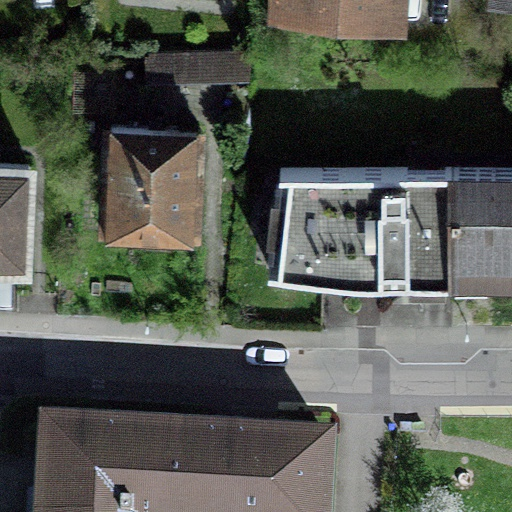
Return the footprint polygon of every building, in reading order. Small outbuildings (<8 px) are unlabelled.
[(403,23),(404,0),(273,0),(272,11),(403,23)] [(146,50),(147,76),(249,76),(248,49),(146,50)] [(213,130),(119,123),(110,238),(205,245),(213,130)] [(26,157),(0,156),(0,266),(21,268),(26,157)] [(511,180),(464,181),(465,294),(511,293),(511,180)] [(465,294),(464,181),(296,181),(282,281),(364,292),(465,294)] [(326,511),(329,440),(230,432),(45,427),(47,503),(47,511),(326,511)]
